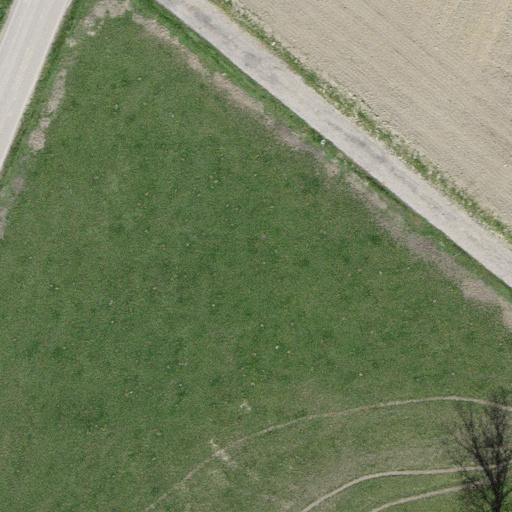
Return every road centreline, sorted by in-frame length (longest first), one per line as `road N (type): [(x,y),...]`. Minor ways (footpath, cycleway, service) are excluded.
road 1 (track): [(175,0),(511,270)]
road 2 (tertiary): [(46,0),(0,116)]
